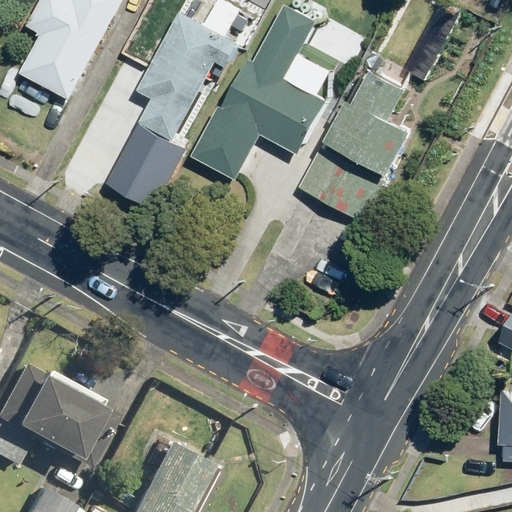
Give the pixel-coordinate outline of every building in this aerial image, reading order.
[(28,71),(77,98),(130,0),(47,0),(35,24),(49,32),(28,71)] [(192,146),(179,139),(224,59),(233,65),(247,41),(234,34),(249,7),(236,0),(224,0),(212,23),(188,10),(144,89),(159,97),(114,176),(160,202),(192,146)] [(227,104),(199,154),(244,178),(269,133),(306,153),(335,99),(325,93),(339,68),(308,52),(326,19),(293,1),(262,59),(257,56),(230,105),(227,104)] [(402,173),(423,131),(403,121),(421,86),(381,66),(360,106),(351,101),(307,188),(372,221),(398,171),(402,173)] [(46,371),(24,360),(0,404),(0,453),(18,463),(33,435),(91,466),(120,412),(100,401),(103,396),(48,367),(46,371)] [(215,463),(170,438),(130,511),(190,511),(189,511),(215,463)] [(78,504),(44,485),(28,511),(81,511),(83,510),(77,506),(78,504)]
